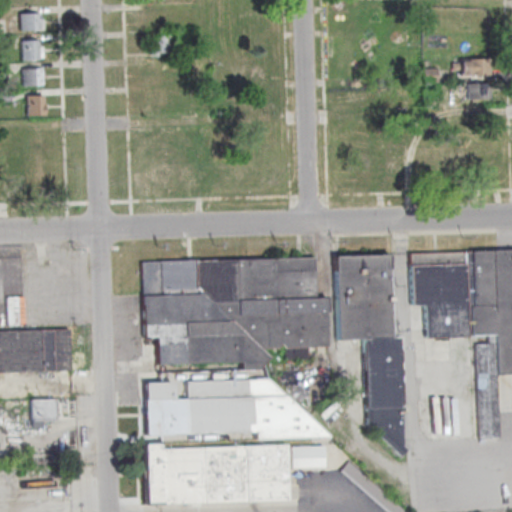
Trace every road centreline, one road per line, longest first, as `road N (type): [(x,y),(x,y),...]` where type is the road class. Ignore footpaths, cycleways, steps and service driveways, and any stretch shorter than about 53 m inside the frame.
road 1 (residential): [(108,511),(91,0)]
road 2 (residential): [(511,215),(0,231)]
road 3 (residential): [(308,222),(300,0)]
